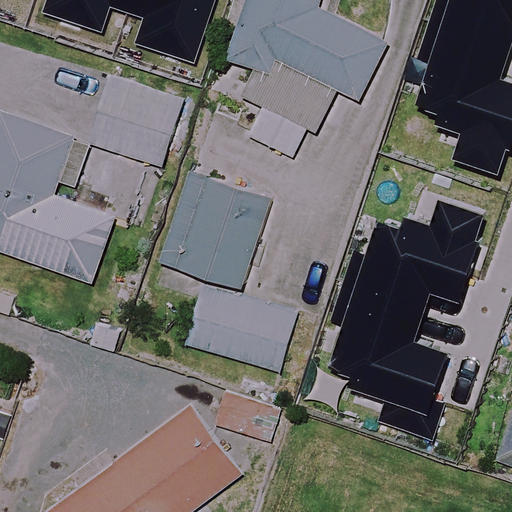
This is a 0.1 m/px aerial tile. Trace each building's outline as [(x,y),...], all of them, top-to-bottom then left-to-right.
[(85,0),(62,0),(72,11),(85,0)] [(322,0),(247,0),(229,57),(257,67),(248,95),(266,101),(254,138),(300,153),(309,124),(322,128),(336,88),(365,98),(387,34),(319,11),(322,0)] [(508,0),(449,0),(434,45),(488,62),(508,0)] [(192,105),(117,79),(95,141),(170,168),(192,105)] [(117,218),(54,196),(59,182),(78,188),(94,145),(0,112),(0,247),(95,281),(117,218)] [(274,202),(193,175),(166,260),(246,286),(274,202)] [(490,201),(434,184),(426,212),(372,195),(346,277),(455,312),(490,201)] [(298,316),(206,289),(190,343),(282,370),(298,316)] [(283,400),(235,386),(223,424),(271,438),(283,400)] [(192,511),(245,473),(194,405),(51,511),(192,511)] [(511,423),(500,459),(511,462),(511,423)]
